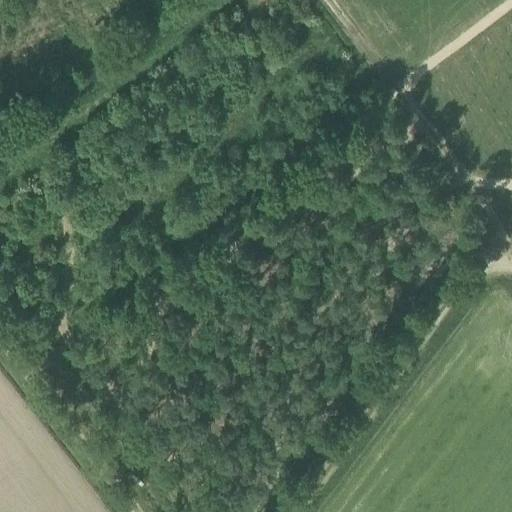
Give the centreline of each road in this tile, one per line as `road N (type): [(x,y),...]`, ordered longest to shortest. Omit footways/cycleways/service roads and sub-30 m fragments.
road 1 (track): [(307,511),(479,279),(511,270)]
road 2 (track): [(0,176),(218,0)]
road 3 (track): [(0,334),(144,511)]
